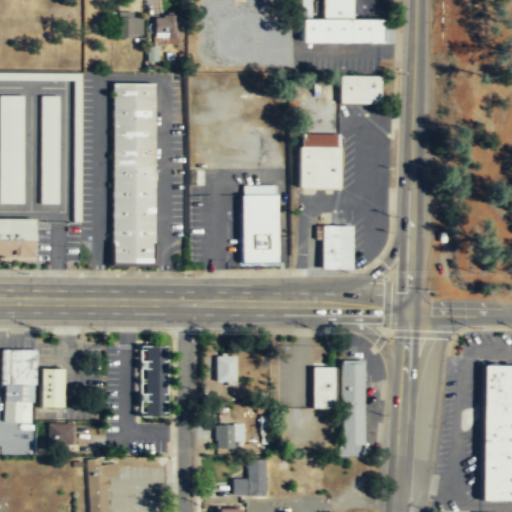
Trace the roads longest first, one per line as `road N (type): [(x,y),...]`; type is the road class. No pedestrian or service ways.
road 1 (secondary): [(415,0),(396,511)]
road 2 (secondary): [(0,300),(408,307)]
road 3 (residential): [(185,302),(185,511)]
road 4 (secondary): [(249,302),(303,323),(359,326),(387,353),(403,398)]
road 5 (secondary): [(411,218),(372,273),(279,303)]
